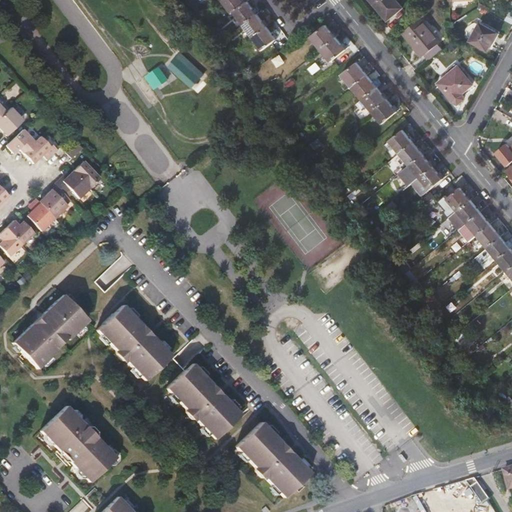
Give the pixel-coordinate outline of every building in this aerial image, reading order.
[(225,0),(223,2),(232,15),(234,14),(246,5),(242,0),(225,0)] [(370,0),(388,20),(402,8),(395,0),(370,0)] [(258,15),(248,3),(246,5),(234,14),(243,26),(258,15)] [(267,28),(258,15),(243,26),(253,39),(267,28)] [(442,49),(438,44),(440,42),(420,18),(403,32),(422,57),(425,55),(429,60),(442,49)] [(498,32),(483,24),(473,42),(488,50),(498,32)] [(311,36),(321,49),(335,37),(325,25),(311,36)] [(276,40),(267,28),(253,39),(263,51),(276,40)] [(345,49),(335,37),(321,49),(331,60),(345,49)] [(180,52),(170,64),(194,86),(204,74),(180,52)] [(163,62),(150,72),(159,84),(172,75),(163,62)] [(343,74),(353,87),(367,75),(357,63),(343,74)] [(474,84),(459,67),(438,83),(454,103),(459,103),(464,100),(465,95),(463,93),(474,84)] [(353,87),(363,99),(377,87),(367,75),(353,87)] [(363,99),(373,111),(387,100),(377,87),(363,99)] [(0,96),(0,102),(6,110),(10,107),(1,96),(0,96)] [(397,112),(387,100),(373,111),(383,123),(397,112)] [(23,120),(10,107),(5,111),(0,116),(0,128),(7,136),(23,120)] [(34,141),(22,129),(6,145),(13,153),(18,148),(22,153),(34,141)] [(390,141),(400,153),(413,142),(403,130),(390,141)] [(49,146),(46,142),(40,136),(34,141),(22,153),(27,157),(32,163),(41,154),(46,159),(58,149),(52,143),(49,146)] [(70,158),(81,147),(76,142),(65,152),(70,158)] [(400,153),(410,165),(423,154),(413,142),(400,153)] [(511,149),(511,150),(507,145),(497,154),(508,166),(511,162),(511,149)] [(410,165),(420,177),(433,166),(423,154),(410,165)] [(83,161),(72,171),(89,188),(99,178),(83,161)] [(420,177),(413,183),(418,188),(416,190),(422,197),(444,179),(433,166),(420,177)] [(78,198),(89,188),(72,171),(62,180),(60,178),(54,183),(64,194),(69,189),(78,198)] [(67,206),(66,204),(70,200),(56,185),(51,189),(45,195),(43,197),(38,201),(54,218),(67,206)] [(0,203),(8,196),(3,190),(0,187),(0,203)] [(452,205),(457,211),(471,200),(461,188),(448,198),(446,196),(439,201),(446,210),(452,205)] [(41,231),(54,218),(38,201),(35,198),(29,204),(33,208),(26,215),(41,231)] [(480,212),(471,200),(457,211),(451,216),(460,228),(480,212)] [(490,224),(480,212),(460,228),(459,229),(469,241),(477,235),(490,224)] [(21,244),(33,232),(22,221),(18,225),(13,220),(4,228),(21,244)] [(493,228),(490,224),(477,235),(487,248),(501,237),(493,228)] [(0,247),(8,256),(21,244),(4,228),(0,231),(0,238),(2,240),(0,242),(0,247)] [(510,248),(501,237),(487,248),(497,259),(510,248)] [(511,267),(511,250),(510,248),(497,259),(507,272),(511,267)] [(425,292),(419,283),(415,287),(421,295),(425,292)] [(36,368),(38,366),(57,348),(56,347),(66,337),(67,339),(87,319),(62,293),(11,342),(36,368)] [(171,354),(169,352),(122,303),(96,329),(116,349),(116,355),(121,359),(126,359),(145,379),(171,354)] [(241,413),(194,364),(192,362),(167,386),(166,387),(186,407),(186,413),(192,419),(197,419),(215,437),(241,413)] [(72,463),(89,482),(115,456),(96,436),(96,431),(91,425),(85,425),(66,405),(40,430),(47,438),(59,451),(58,452),(58,453),(58,454),(59,455),(60,456),(62,456),(64,456),(72,463)] [(311,471),(280,439),(264,422),(262,421),(236,445),(256,466),(256,471),(261,477),(267,477),(285,496),(311,471)] [(511,467),(503,470),(508,489),(511,487),(511,467)] [(486,494),(474,477),(467,482),(480,499),(486,494)] [(133,511),(118,496),(101,511),(133,511)]
